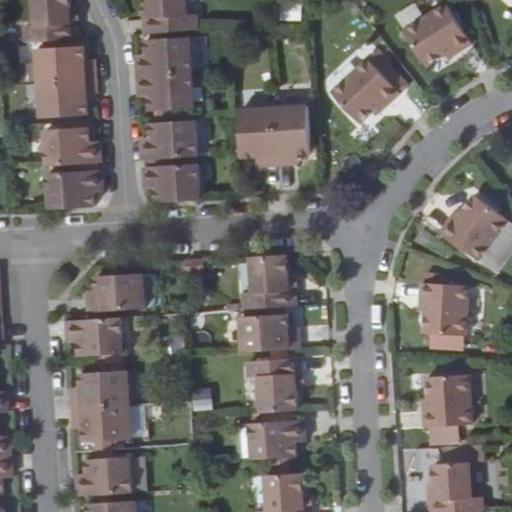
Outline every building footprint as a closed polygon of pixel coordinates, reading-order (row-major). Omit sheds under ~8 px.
[(75,8),(74,0),(35,0),(37,25),(29,25),(30,43),(68,40),(84,39),(83,22),(76,22),(75,8)] [(151,17),(152,34),(206,30),(205,13),(196,14),(194,0),(156,0),(157,2),(158,16),(151,17)] [(466,47),(470,52),(484,42),(456,2),(413,32),(439,68),(457,54),(466,47)] [(154,63),(143,64),(144,77),(199,73),(197,37),(153,40),(154,55),(154,63)] [(45,84),(102,80),(101,66),(91,67),(90,45),(84,46),(69,46),(43,47),(45,84)] [(461,59),(470,52),(466,47),(457,54),(461,59)] [(391,72),(399,64),(387,51),(343,98),(373,126),(389,110),(396,102),(401,106),(412,94),(391,72)] [(154,55),(142,56),(143,64),(154,63),(154,55)] [(421,85),(399,64),(391,72),(412,94),(421,85)] [(199,73),(144,77),(145,90),(156,90),(156,97),(158,110),(164,110),(180,108),(202,107),(199,73)] [(75,116),(91,115),(96,115),(95,103),(94,94),(103,93),(102,80),(45,84),(47,117),(75,116)] [(156,90),(145,90),(145,98),(156,97),(156,90)] [(95,103),(103,102),(103,93),(94,94),(95,103)] [(396,102),(389,110),(393,114),(401,106),(396,102)] [(281,108),(284,166),(299,165),(299,154),(306,154),(320,153),(318,138),(317,106),(281,108)] [(180,116),(180,108),(164,110),(164,117),(180,116)] [(270,167),(284,166),(281,108),(247,110),(250,157),(262,157),(269,156),(270,167)] [(75,122),(75,130),(92,129),(91,121),(75,122)] [(160,145),(149,145),(149,161),(156,161),(172,160),(205,157),(203,121),(181,122),(165,123),(159,123),(159,137),(160,145)] [(53,131),(55,167),(85,165),(103,163),(107,163),(106,148),(98,149),(97,141),(97,128),(92,129),(75,130),(53,131)] [(159,137),(148,138),(149,145),(160,145),(159,137)] [(98,149),(106,148),(106,140),(97,141),(98,149)] [(263,168),(270,167),(269,156),(262,157),(263,168)] [(85,165),(86,173),(103,172),(103,163),(85,165)] [(163,204),(207,201),(205,164),(173,166),(155,167),(150,168),(151,183),(162,182),(163,190),(163,204)] [(55,175),(57,211),(101,208),(101,195),(100,187),(109,186),(108,171),(103,172),(86,173),(55,175)] [(162,182),(151,183),(151,191),(163,190),(162,182)] [(101,195),(110,194),(109,186),(100,187),(101,195)] [(463,217),(459,213),(450,226),(489,254),(511,221),(511,208),(484,188),(470,208),(463,217)] [(466,204),(459,213),(463,217),(470,208),(466,204)] [(249,302),(305,299),(304,279),(296,280),(296,266),(295,246),(253,249),(255,283),(248,284),(249,302)] [(211,263),(211,252),(194,253),(195,264),(211,263)] [(97,306),(104,305),(119,304),(156,301),(154,265),(107,268),(108,281),(109,289),(96,290),(97,306)] [(296,280),(304,279),(303,266),(296,266),(296,280)] [(438,292),(438,304),(437,328),(480,330),(482,280),(434,277),(434,292),(438,292)] [(96,282),(96,290),(109,289),(108,281),(96,282)] [(248,346),(306,342),(306,327),(294,328),(294,320),(293,307),(246,310),(248,346)] [(104,312),(72,314),(73,328),(83,327),(83,333),(84,347),(94,346),(108,346),(133,344),(130,310),(119,311),(104,312)] [(0,332),(8,332),(7,320),(0,320),(0,332)] [(108,346),(94,346),(94,357),(109,356),(108,346)] [(301,405),(305,405),(304,386),(303,370),(309,370),(308,351),(253,354),(254,373),(262,372),(264,407),(301,405)] [(109,356),(94,357),(95,366),(110,365),(109,356)] [(87,386),(76,387),(77,402),(132,399),(130,364),(110,365),(95,366),(85,366),(86,379),(87,386)] [(436,406),(431,406),(432,422),(435,422),(455,420),(480,419),(477,368),(433,371),(435,395),(436,406)] [(0,406),(12,406),(12,390),(1,391),(0,384),(0,378),(0,406)] [(193,408),(210,409),(211,388),(194,387),(193,408)] [(132,399),(77,402),(78,417),(89,417),(89,423),(90,437),(100,436),(115,435),(134,434),(132,399)] [(302,415),(301,405),(264,407),(265,418),(302,415)] [(298,452),(302,451),(302,437),(301,430),(312,429),(311,415),(302,415),(265,418),(257,418),(259,454),(283,452),(298,452)] [(0,451),(16,451),(14,435),(3,436),(3,428),(2,416),(0,416),(0,451)] [(455,420),(435,422),(435,437),(456,436),(455,420)] [(301,430),(302,437),(313,437),(312,429),(301,430)] [(115,444),(115,435),(100,436),(100,445),(115,444)] [(448,457),(478,455),(478,440),(448,442),(448,457)] [(115,452),(115,444),(100,445),(101,453),(115,452)] [(0,485),(7,485),(6,472),(6,465),(16,464),(16,451),(0,451),(0,485)] [(92,475),(82,475),(83,491),(103,489),(118,488),(138,487),(135,451),(115,452),(101,453),(91,454),(92,467),(92,475)] [(299,467),(298,452),(283,452),(284,469),(299,467)] [(437,511),(491,509),(490,491),(481,492),(478,455),(448,457),(439,457),(441,479),(442,495),(437,495),(437,511)] [(317,511),(317,503),(311,503),(310,487),(309,466),(299,467),(284,469),(269,470),(271,505),(262,506),(262,511),(317,511)] [(104,497),(119,496),(118,488),(103,489),(104,497)] [(142,511),(142,495),(119,496),(104,497),(93,498),(94,511),(142,511)]
